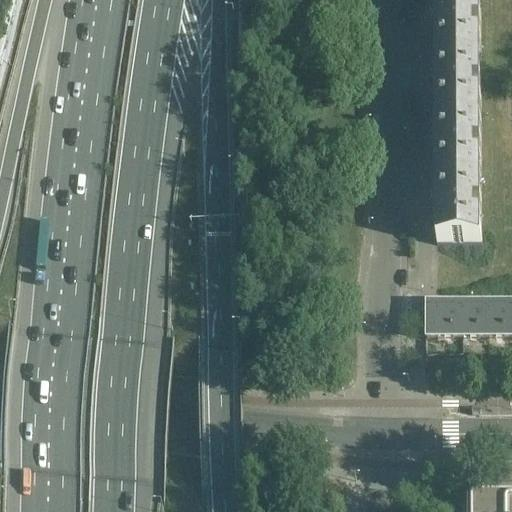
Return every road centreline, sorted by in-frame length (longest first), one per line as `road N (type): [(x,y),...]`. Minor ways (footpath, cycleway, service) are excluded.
road 1 (motorway): [(96,0),(70,181),(47,511)]
road 2 (motorway): [(113,511),(136,185),(162,0)]
road 3 (motorway): [(225,511),(218,0)]
road 4 (residential): [(384,435),(388,0)]
road 5 (tertiary): [(384,435),(0,400)]
road 6 (motorway): [(44,0),(0,195)]
road 7 (tertiary): [(511,435),(384,435)]
